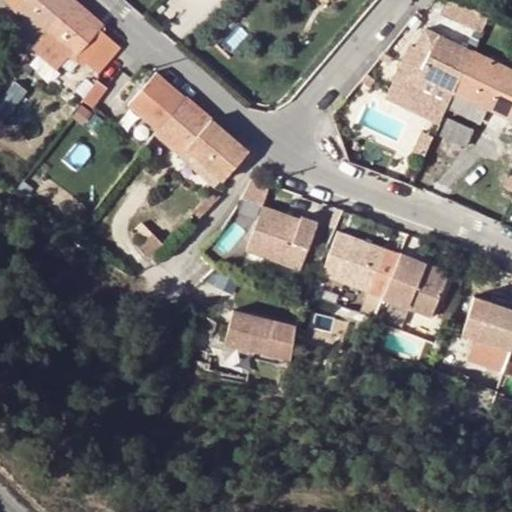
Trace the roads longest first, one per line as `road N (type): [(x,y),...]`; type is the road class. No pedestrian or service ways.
road 1 (residential): [(274,147),(320,173),(511,246)]
road 2 (residential): [(110,0),(274,147)]
road 3 (residential): [(274,147),(399,0)]
